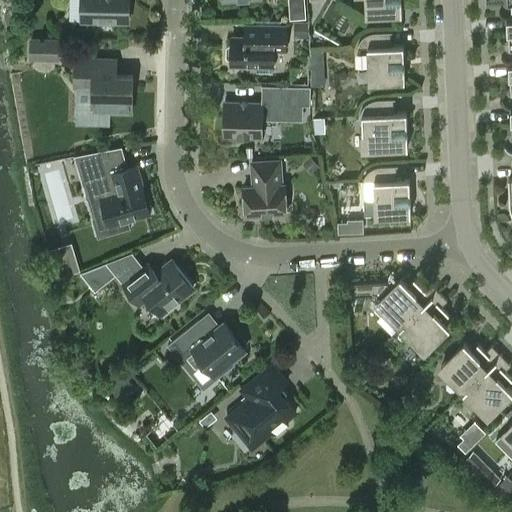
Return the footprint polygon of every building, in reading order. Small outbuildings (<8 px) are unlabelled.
[(81,0),(81,20),(129,21),(129,0),(81,0)] [(366,0),(367,14),(402,12),(401,0),(366,0)] [(290,18),(306,17),(306,7),(289,8),(290,18)] [(307,37),(308,22),(296,21),(295,36),(307,37)] [(256,72),(273,73),(273,49),(285,49),(285,25),(244,24),(244,36),(231,36),(231,40),(227,42),(227,53),(231,55),(231,65),(256,66),(256,72)] [(369,47),(370,81),(404,79),(403,45),(390,45),(390,31),(375,32),(372,32),(371,32),(368,33),(366,34),(364,36),(362,38),(360,40),(359,42),(358,43),(357,46),(357,48),(369,47)] [(60,37),(30,36),(30,59),(60,60),(60,37)] [(310,67),(324,66),(323,48),(311,49),(311,54),(309,55),(310,67)] [(108,107),(108,111),(132,111),(132,75),(115,75),(116,59),(74,58),(74,86),(92,86),(92,107),(108,107)] [(290,104),(291,85),(262,84),(261,102),(224,102),(224,136),(262,137),(262,119),(273,119),(274,104),(290,104)] [(363,148),(373,148),(407,146),(406,112),(393,112),(393,98),(377,99),(374,99),(372,100),(369,101),(367,102),(365,104),(364,105),(363,107),(361,110),(360,112),(360,115),(361,115),(363,148)] [(324,117),(314,118),(314,132),(324,131),(324,117)] [(319,165),(311,156),(303,162),(311,171),(319,165)] [(261,217),(261,214),(287,212),(285,184),(282,184),(280,160),(252,162),(253,180),(255,180),(255,186),(243,187),(245,215),(248,215),(248,218),(261,217)] [(95,225),(108,221),(109,225),(111,224),(113,230),(130,225),(128,219),(151,213),(137,164),(111,171),(117,192),(87,200),(95,225)] [(364,215),(376,214),(410,213),(409,178),(396,179),(395,165),(380,166),(378,166),(377,166),(374,167),(372,168),(369,170),(367,172),(366,174),(364,176),(364,177),(363,178),(363,180),(363,182),(375,181),(375,197),(363,198),(364,215)] [(331,184),(333,196),(343,194),(341,182),(331,184)] [(338,232),(348,232),(347,221),(338,222),(338,232)] [(77,259),(56,265),(59,275),(79,269),(77,259)] [(173,307),(173,301),(192,286),(172,261),(156,274),(147,264),(122,284),(138,304),(146,297),(162,316),(173,307)] [(105,262),(80,272),(94,290),(114,273),(105,262)] [(377,302),(401,326),(437,290),(428,280),(422,286),(414,278),(407,284),(401,278),(394,285),(387,279),(346,281),(347,296),(369,294),(377,302)] [(437,290),(401,326),(424,350),(449,326),(442,320),(449,314),(441,306),(447,299),(437,290)] [(232,362),(231,360),(245,348),(223,321),(209,333),(198,320),(172,341),(194,368),(197,368),(205,362),(216,376),(232,362)] [(440,367),(464,391),(501,354),(492,345),(485,351),(477,343),(471,349),(465,343),(440,367)] [(510,364),(501,354),(464,391),(488,415),(511,391),(511,390),(506,385),(511,378),(504,370),(510,364)] [(287,424),(288,417),(296,411),(277,388),(287,381),(272,363),(241,388),(249,397),(226,416),(252,447),(269,433),(275,433),(287,424)] [(363,365),(354,374),(355,381),(361,384),(372,374),(363,365)] [(137,388),(124,372),(108,385),(121,400),(137,388)] [(211,410),(199,420),(205,427),(216,417),(211,410)] [(465,451),(471,445),(464,437),(458,443),(465,451)] [(477,474),(490,487),(500,478),(486,465),(477,474)] [(511,473),(510,472),(503,480),(498,484),(507,493),(511,488),(511,473)]
